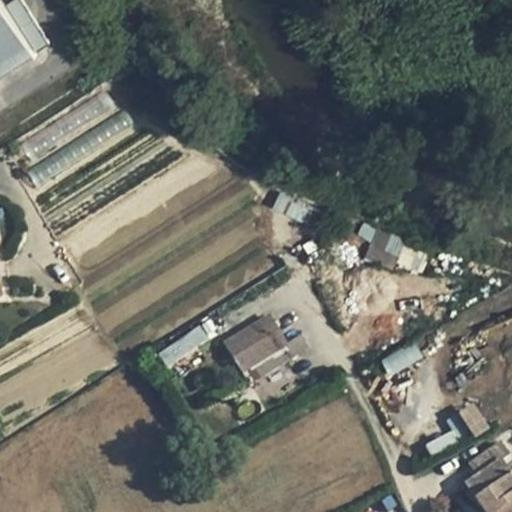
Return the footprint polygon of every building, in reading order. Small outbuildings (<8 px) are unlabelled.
[(0,0),(0,76),(38,57),(0,0)] [(109,89),(11,150),(36,189),(135,126),(109,89)] [(375,229),(365,256),(392,266),(402,239),(375,229)] [(225,343),(251,384),(310,346),(303,335),(287,344),(269,315),(225,343)] [(199,326),(157,352),(165,365),(207,339),(199,326)] [(511,511),(511,459),(500,443),(489,451),(497,464),(477,476),(465,486),(482,511),(511,511)] [(470,464),(477,476),(497,464),(489,451),(470,464)]
